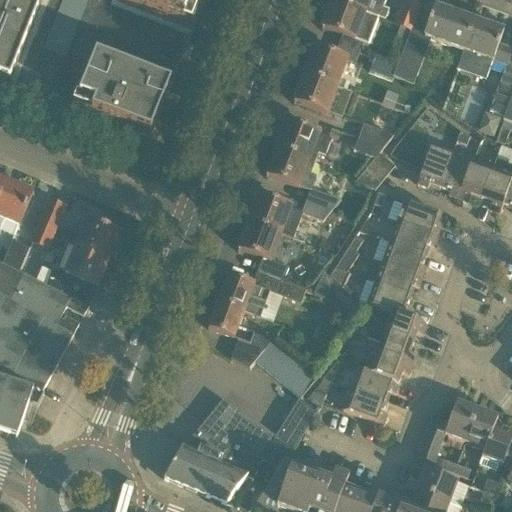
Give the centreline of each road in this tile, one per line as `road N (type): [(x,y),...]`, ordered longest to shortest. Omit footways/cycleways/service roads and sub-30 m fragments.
road 1 (tertiary): [(189,221),(268,0)]
road 2 (residential): [(314,437),(393,467),(413,414),(462,360)]
road 3 (residential): [(189,221),(0,142)]
road 4 (tertiary): [(149,328),(83,455)]
road 5 (tertiary): [(110,462),(149,328)]
road 6 (residential): [(474,234),(449,305),(462,360)]
